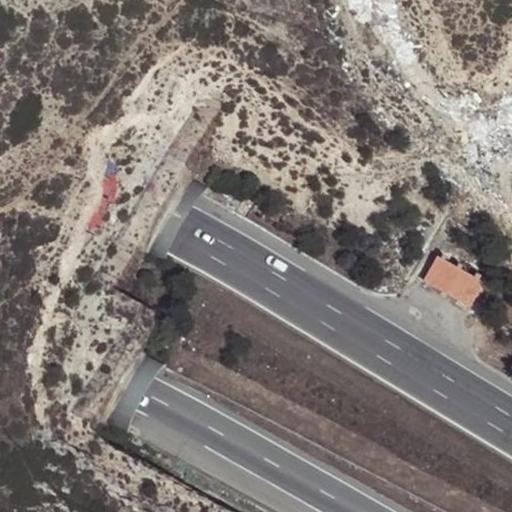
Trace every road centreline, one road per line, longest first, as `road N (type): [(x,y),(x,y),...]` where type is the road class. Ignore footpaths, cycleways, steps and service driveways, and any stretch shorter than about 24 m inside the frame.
road 1 (motorway): [(511,421),(0,100)]
road 2 (motorway): [(0,302),(147,397),(354,511)]
